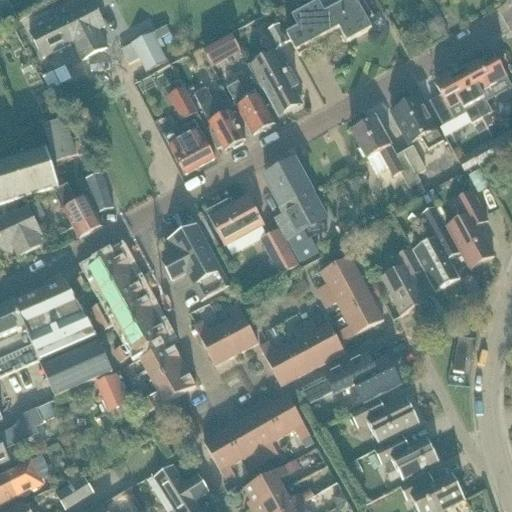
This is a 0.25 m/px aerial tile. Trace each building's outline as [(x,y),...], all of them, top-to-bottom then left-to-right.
[(93,59),(93,58),(108,51),(100,33),(105,30),(93,4),(90,5),(87,0),(81,0),(64,8),(69,19),(61,23),(60,21),(29,37),(41,62),(71,47),(80,65),(93,59)] [(366,24),(373,20),(361,0),(356,0),(325,17),(319,6),(292,20),(298,31),(287,38),(299,59),(311,52),(309,48),(339,32),(347,46),(371,33),(366,24)] [(277,51),(281,49),(288,45),(279,28),(268,34),(277,51)] [(167,64),(152,36),(131,46),(139,62),(146,75),(167,64)] [(229,37),(200,52),(208,67),(237,52),(229,37)] [(131,46),(121,52),(129,67),(139,62),(131,46)] [(283,117),(298,109),(299,111),(304,108),(287,77),(289,75),(276,54),(248,68),(262,93),(263,93),(279,122),(284,119),(283,117)] [(484,105),(511,90),(495,58),(481,66),(480,64),(456,77),(481,123),(491,117),(484,105)] [(56,67),(33,75),(38,89),(61,82),(56,67)] [(231,71),(219,77),(226,88),(237,81),(231,71)] [(470,128),(481,123),(456,77),(434,89),(440,100),(429,106),(441,129),(464,117),(470,128)] [(259,100),(249,106),(244,96),(238,84),(227,90),(234,103),(236,102),(240,110),(238,112),(253,139),(274,127),(259,100)] [(231,116),(222,121),(215,112),(217,111),(206,91),(195,98),(210,127),(209,128),(211,130),(207,132),(218,153),(222,151),(224,154),(245,143),(231,116)] [(182,123),(197,115),(185,92),(169,100),(182,123)] [(401,108),(391,113),(410,147),(420,142),(421,141),(428,153),(442,146),(419,102),(402,111),(401,108)] [(374,122),(352,135),(375,177),(387,170),(391,178),(399,173),(409,192),(411,191),(416,202),(425,197),(421,185),(418,179),(404,154),(395,160),(374,122)] [(51,167),(55,165),(75,159),(64,124),(45,130),(52,154),(48,156),(47,153),(0,167),(0,208),(59,191),(51,167)] [(214,163),(194,125),(165,140),(185,178),(214,163)] [(511,137),(509,133),(492,143),(499,156),(511,148),(511,137)] [(356,203),(373,194),(364,178),(357,182),(335,143),(309,158),(332,200),(349,191),(356,203)] [(404,154),(418,179),(426,173),(413,150),(404,154)] [(470,154),(457,161),(464,174),(477,167),(470,154)] [(324,235),(318,225),(324,222),(294,166),(264,182),(284,218),(276,223),(286,242),(300,266),(318,256),(311,243),(324,235)] [(97,217),(114,212),(103,177),(87,182),(97,217)] [(102,231),(86,200),(72,209),(69,203),(73,201),(66,189),(54,195),(79,243),(102,231)] [(433,195),(428,198),(433,207),(438,204),(433,195)] [(485,225),(470,197),(453,206),(462,222),(446,231),(469,273),(492,261),(475,230),(485,225)] [(229,200),(204,214),(208,222),(224,249),(226,248),(244,238),(262,228),(246,200),(233,208),(229,200)] [(29,211),(20,215),(17,204),(0,209),(0,215),(1,218),(0,218),(0,255),(14,250),(18,259),(39,250),(42,248),(38,240),(41,239),(29,211)] [(420,219),(427,232),(426,232),(432,243),(412,255),(434,296),(458,283),(447,262),(458,257),(433,211),(432,213),(420,219)] [(344,235),(355,229),(351,222),(346,221),(339,225),(344,235)] [(177,257),(161,265),(171,284),(185,276),(201,305),(228,290),(195,230),(170,244),(177,257)] [(368,232),(352,241),(357,250),(373,242),(368,232)] [(277,234),(259,244),(277,277),(295,267),(277,234)] [(400,272),(381,282),(401,319),(413,312),(412,311),(425,304),(410,277),(420,272),(409,252),(394,261),(400,272)] [(100,294),(133,276),(122,254),(78,278),(80,281),(74,285),(81,296),(87,293),(85,289),(95,284),(100,294)] [(321,303),(361,281),(349,260),(319,276),(326,289),(316,294),(321,303)] [(95,323),(145,297),(133,276),(100,294),(106,305),(90,313),(95,323)] [(342,318),(372,302),(361,281),(321,303),(326,312),(336,307),(342,318)] [(0,381),(95,339),(75,303),(67,288),(64,284),(0,311),(0,381)] [(74,285),(67,288),(75,303),(82,299),(81,296),(74,285)] [(123,336),(156,318),(145,297),(95,323),(102,335),(118,326),(123,336)] [(338,336),(343,345),(384,324),(372,302),(342,318),(349,331),(338,336)] [(257,347),(254,342),(236,307),(227,312),(232,322),(220,329),(235,359),(257,347)] [(195,311),(188,314),(189,317),(192,323),(199,319),(196,313),(195,311)] [(129,347),(113,355),(119,366),(167,340),(156,318),(123,336),(129,347)] [(302,329),(323,368),(344,357),(329,327),(316,334),(311,324),(302,329)] [(235,359),(220,329),(207,336),(202,326),(193,331),(214,370),(235,359)] [(302,379),(323,368),(302,329),(293,333),(298,343),(286,349),(302,379)] [(274,331),(268,334),(271,341),(277,338),(274,331)] [(302,379),(286,349),(273,356),(268,346),(259,351),(280,391),(302,379)] [(52,401),(110,377),(98,347),(40,371),(52,401)] [(171,347),(124,373),(131,385),(146,377),(151,386),(183,368),(171,347)] [(324,382),(317,385),(324,399),(331,396),(333,399),(353,389),(362,407),(398,389),(385,364),(371,370),(366,361),(324,382)] [(157,396),(141,405),(148,416),(195,390),(183,368),(151,386),(157,396)] [(109,414),(128,406),(116,377),(96,386),(109,414)] [(289,391),(297,408),(321,397),(313,380),(289,391)] [(314,447),(309,439),(286,400),(265,412),(282,441),(294,434),(300,444),(301,444),(305,451),(314,447)] [(417,428),(405,403),(382,414),(377,404),(348,419),(354,431),(365,425),(376,449),(417,428)] [(16,425),(14,428),(17,435),(20,436),(41,427),(34,412),(18,419),(17,422),(16,425)] [(271,448),(282,441),(265,412),(245,424),(267,462),(276,457),(271,448)] [(257,468),(267,462),(245,424),(224,435),(241,464),(251,458),(257,468)] [(229,471),(241,464),(224,435),(203,448),(225,486),(234,480),(229,471)] [(437,467),(424,442),(406,451),(400,440),(372,454),(379,468),(389,462),(401,486),(437,467)] [(295,463),(283,470),(289,479),(300,472),(295,463)] [(41,489),(38,482),(29,464),(4,476),(16,501),(21,499),(23,500),(29,497),(29,495),(41,489)] [(352,481),(362,476),(356,464),(346,470),(352,481)] [(248,511),(252,511),(283,494),(278,485),(289,479),(283,470),(243,493),(251,505),(246,508),(248,511)] [(197,511),(193,506),(209,496),(198,477),(182,487),(172,471),(153,483),(171,511),(197,511)] [(0,509),(16,501),(4,476),(0,478),(0,509)] [(444,511),(463,503),(450,477),(432,486),(427,477),(399,492),(405,504),(410,502),(414,511),(444,511)] [(68,511),(93,497),(86,487),(84,482),(55,500),(62,511),(68,511)] [(226,487),(224,489),(227,495),(230,494),(236,490),(232,484),(226,487)] [(311,491),(299,498),(304,505),(304,506),(315,499),(311,491)] [(304,505),(299,498),(289,504),(283,494),(252,511),(293,511),(304,506),(304,505)] [(347,504),(341,494),(334,497),(333,503),(337,510),(347,504)]
